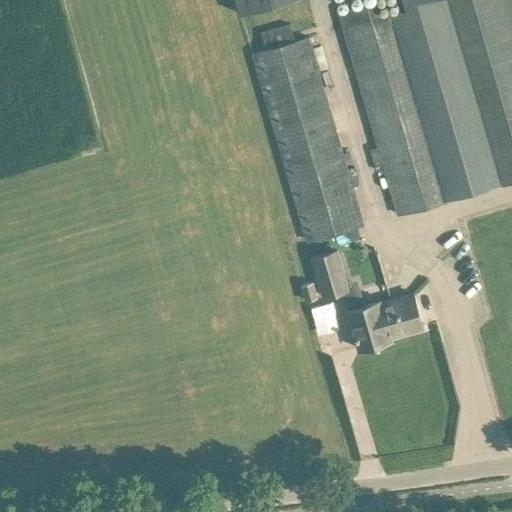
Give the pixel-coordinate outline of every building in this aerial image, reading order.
[(283,0),(235,0),(239,13),(283,0)] [(384,167),(398,213),(511,180),(511,0),(406,0),(408,7),(380,15),(376,0),(369,0),(338,9),(382,157),(375,159),(378,169),(384,167)] [(252,53),(302,221),(307,240),(349,228),(352,240),(361,237),(358,225),(363,223),(358,204),(353,187),(361,184),(356,166),(354,167),(348,168),(310,36),(298,40),(292,23),(262,32),(267,49),(252,53)] [(337,250),(313,256),(323,296),(347,289),(337,250)] [(302,283),(306,299),(317,296),(313,280),(302,283)] [(391,338),(390,336),(423,327),(413,292),(390,299),(391,300),(381,303),(380,300),(348,309),(359,348),(391,338)]
